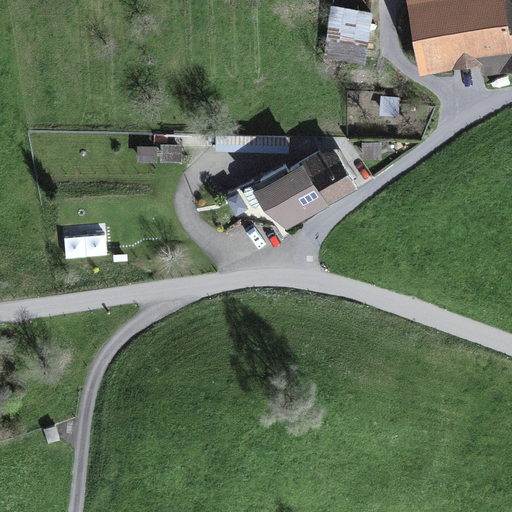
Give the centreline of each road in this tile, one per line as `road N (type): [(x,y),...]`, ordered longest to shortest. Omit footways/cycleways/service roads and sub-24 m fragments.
road 1 (unclassified): [(0,313),(282,279),(344,288),(511,346)]
road 2 (track): [(511,98),(471,115),(313,232),(287,260),(282,279)]
road 3 (track): [(167,290),(159,310),(112,345),(91,382),(74,511)]
